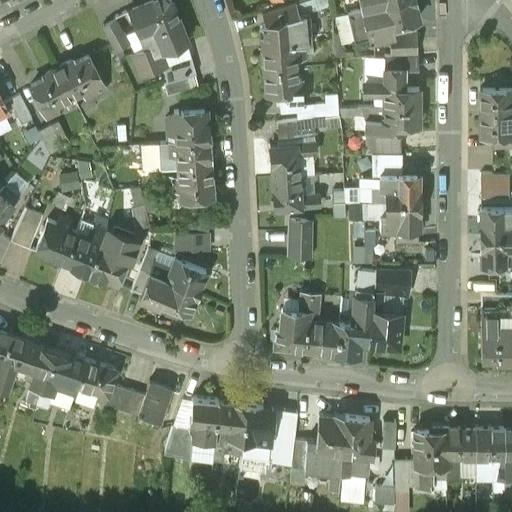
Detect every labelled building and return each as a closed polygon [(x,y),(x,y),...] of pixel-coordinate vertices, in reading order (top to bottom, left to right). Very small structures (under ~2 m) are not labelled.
[(143,0),(130,5),(146,45),(150,44),(148,37),(158,33),(155,25),(161,23),(156,10),(173,3),(171,0),(143,0)] [(299,0),(298,0),(278,6),(281,17),(302,11),(299,0)] [(344,0),(348,11),(393,0),(344,0)] [(414,0),(393,0),(348,11),(354,40),(388,32),(386,25),(418,17),(414,0)] [(173,3),(156,10),(161,23),(155,25),(158,33),(148,37),(150,44),(146,45),(132,51),(141,73),(162,65),(161,62),(165,61),(160,49),(187,38),(173,3)] [(304,42),(262,44),(264,67),(295,65),(294,57),(305,56),(304,42)] [(105,85),(88,53),(74,60),(68,59),(57,64),(72,91),(82,86),(86,95),(105,85)] [(417,53),(384,54),(384,66),(404,66),(404,67),(417,67),(417,53)] [(165,61),(161,62),(162,65),(166,79),(194,72),(189,54),(165,61)] [(57,64),(45,71),(42,76),(30,83),(47,115),(65,106),(61,97),(72,91),(57,64)] [(295,65),(264,67),(266,91),(279,90),(280,104),(302,103),(300,77),(296,78),(295,65)] [(404,66),(384,66),(383,80),(364,80),(364,90),(383,90),(383,104),(418,104),(418,86),(403,86),(404,67),(404,66)] [(166,79),(164,80),(167,91),(197,83),(194,72),(166,79)] [(124,78),(116,82),(120,91),(128,86),(124,78)] [(511,87),(479,87),(479,110),(510,110),(510,101),(511,101),(511,87)] [(349,104),(339,105),(340,114),(350,114),(349,104)] [(418,104),(383,104),(383,118),(383,128),(403,128),(403,122),(418,122),(418,104)] [(206,106),(174,108),(174,114),(166,114),(167,127),(175,126),(176,138),(208,137),(206,106)] [(511,110),(510,110),(479,110),(479,133),(492,133),(492,143),(511,143),(511,110)] [(312,115),(276,119),(277,137),(313,133),(312,115)] [(58,118),(38,128),(49,150),(68,140),(58,118)] [(383,118),(364,118),(364,128),(383,128),(383,118)] [(208,137),(176,138),(177,151),(178,164),(209,162),(208,137)] [(176,138),(151,138),(151,152),(177,151),(176,138)] [(314,140),(295,141),(295,151),(314,149),(314,140)] [(295,141),(270,143),(271,174),(297,172),(296,165),(295,151),(295,141)] [(209,162),(178,164),(178,172),(169,173),(170,185),(178,184),(178,194),(211,192),(209,162)] [(319,163),(296,165),(297,172),(302,171),(311,170),(320,171),(319,163)] [(297,172),(271,174),(273,205),(317,202),(317,193),(298,194),(298,185),(297,172)] [(417,172),(378,172),(378,180),(383,180),(383,199),(417,199),(417,172)] [(17,192),(4,182),(0,187),(0,190),(11,199),(17,192)] [(142,197),(139,184),(126,185),(131,204),(127,205),(132,227),(147,223),(145,209),(144,202),(142,197)] [(343,188),(332,188),(332,200),(344,200),(343,188)] [(358,188),(343,188),(344,200),(358,199),(358,188)] [(0,219),(0,218),(0,213),(11,199),(0,190),(0,219)] [(150,195),(142,197),(144,202),(145,209),(153,207),(150,195)] [(374,217),(373,199),(362,199),(363,218),(374,217)] [(417,227),(417,199),(383,199),(383,218),(378,218),(378,227),(417,227)] [(41,212),(25,205),(10,237),(28,244),(41,212)] [(511,206),(480,206),(480,233),(511,233),(511,220),(511,219),(503,219),(503,215),(511,214),(511,206)] [(55,220),(46,216),(34,246),(63,258),(75,229),(66,225),(69,217),(58,212),(55,220)] [(207,214),(187,214),(186,229),(207,229),(207,214)] [(75,229),(63,258),(87,267),(98,238),(99,238),(105,223),(92,218),(92,220),(80,216),(75,229)] [(311,217),(288,217),(286,253),(311,253),(311,217)] [(136,235),(105,223),(99,238),(98,238),(87,267),(115,279),(121,263),(125,265),(134,242),(136,235)] [(0,229),(0,256),(10,237),(0,229)] [(207,229),(186,229),(175,229),(175,246),(207,246),(207,229)] [(511,233),(480,233),(480,260),(511,260),(511,251),(503,252),(503,247),(511,247),(511,233)] [(170,265),(143,254),(139,264),(146,268),(146,267),(166,275),(170,265)] [(205,268),(174,255),(170,265),(166,275),(197,288),(205,268)] [(166,275),(146,267),(146,268),(139,264),(130,285),(141,289),(145,278),(162,285),(166,275)] [(410,266),(389,265),(389,274),(410,274),(410,266)] [(373,274),(364,273),(363,287),(372,288),(373,274)] [(197,288),(166,275),(162,285),(145,278),(141,289),(139,293),(156,300),(157,296),(188,309),(197,288)] [(351,320),(338,319),(335,348),(358,350),(359,339),(367,340),(370,306),(372,288),(363,287),(359,287),(358,296),(354,295),(351,320)] [(381,289),(372,288),(370,306),(379,307),(381,289)] [(309,290),(300,289),(298,306),(307,307),(307,303),(309,290)] [(318,291),(309,290),(307,303),(316,303),(318,291)] [(511,291),(480,290),(480,303),(511,303),(511,291)] [(316,303),(307,303),(307,307),(303,345),(335,348),(338,319),(315,316),(316,303)] [(511,303),(480,303),(480,327),(511,327),(511,303)] [(298,306),(281,305),(279,325),(275,324),(273,342),(303,345),(307,307),(298,306)] [(379,307),(370,306),(367,340),(398,342),(401,309),(379,307)] [(26,336),(0,326),(0,383),(7,386),(16,360),(24,338),(25,338),(26,336)] [(511,327),(480,327),(479,328),(480,356),(496,356),(499,360),(511,360),(511,327)] [(25,338),(24,338),(16,360),(26,363),(25,368),(33,371),(34,371),(36,371),(37,367),(46,370),(55,346),(39,340),(38,343),(25,338)] [(70,351),(55,346),(46,370),(55,373),(76,380),(83,358),(82,357),(69,353),(70,351)] [(114,365),(83,355),(82,357),(83,358),(76,380),(84,383),(97,387),(105,390),(109,379),(114,365)] [(36,371),(34,371),(33,371),(25,396),(36,400),(46,370),(37,367),(36,371)] [(46,370),(36,400),(47,403),(56,378),(54,377),(55,373),(46,370)] [(171,385),(148,377),(144,390),(136,412),(147,416),(145,422),(157,426),(171,385)] [(144,390),(109,379),(105,390),(103,399),(102,398),(101,400),(136,412),(144,390)] [(84,383),(76,380),(71,393),(80,396),(84,383)] [(105,390),(97,387),(94,396),(102,398),(103,399),(105,390)] [(218,396),(192,393),(190,395),(189,410),(187,412),(186,422),(190,427),(189,434),(190,434),(213,436),(217,399),(218,396)] [(245,401),(217,399),(213,436),(213,437),(211,453),(217,453),(218,449),(220,449),(221,445),(239,448),(245,401)] [(271,404),(245,401),(239,448),(239,449),(266,452),(271,404)] [(296,407),(282,406),(276,444),(290,445),(292,434),(293,429),(296,407)] [(333,414),(318,412),(315,437),(305,436),(302,462),(303,462),(328,465),(337,466),(340,446),(344,412),(334,410),(333,414)] [(368,414),(344,412),(340,446),(348,447),(370,450),(372,435),(366,434),(368,414)] [(394,417),(383,416),(381,436),(393,437),(394,417)] [(186,422),(171,422),(161,448),(188,454),(190,434),(189,434),(190,427),(186,422)] [(429,422),(429,425),(413,425),(413,457),(429,457),(444,457),(444,448),(444,422),(429,422)] [(459,422),(444,422),(444,448),(454,449),(473,448),(473,424),(460,424),(459,422)] [(511,423),(502,424),(502,450),(502,451),(502,469),(511,469),(511,468),(511,453),(511,448),(511,423)] [(502,424),(473,424),(473,448),(492,448),(492,453),(490,453),(490,469),(502,469),(502,451),(502,450),(502,424)] [(305,436),(292,434),(289,460),(302,462),(305,436)] [(348,447),(340,446),(337,466),(346,467),(348,447)] [(454,449),(444,448),(444,457),(444,477),(456,477),(456,452),(454,453),(454,449)] [(392,476),(392,457),(380,457),(380,469),(383,469),(383,476),(392,476)] [(429,462),(429,457),(413,457),(413,478),(431,477),(431,462),(429,462)] [(302,462),(289,460),(287,475),(301,476),(303,462),(302,462)] [(337,466),(328,465),(326,482),(335,483),(337,466)] [(502,469),(490,469),(490,482),(502,482),(502,469)] [(511,469),(502,469),(502,482),(511,482),(511,469)]
